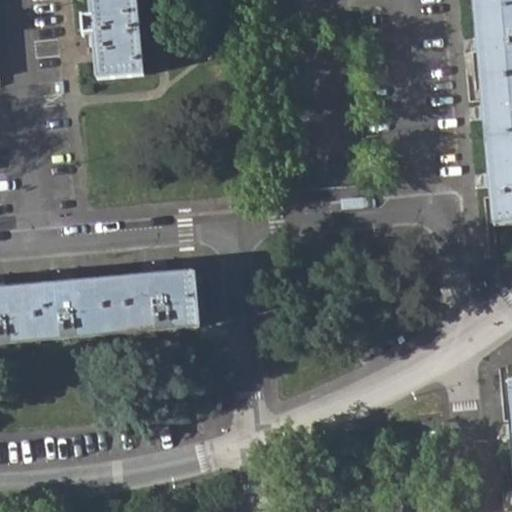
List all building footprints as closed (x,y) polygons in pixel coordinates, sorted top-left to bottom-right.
[(142,76),(135,0),(86,0),(88,18),(77,19),(79,35),(82,35),(90,34),(91,47),(93,80),(142,76)] [(511,0),(473,0),(477,40),(470,40),(471,51),(478,51),(483,107),(476,108),(477,119),(484,118),(489,174),(482,175),(483,189),(490,188),(494,226),(511,225),(511,0)] [(84,49),(91,47),(90,34),(82,35),(84,49)] [(0,345),(199,328),(194,274),(162,277),(162,271),(149,272),(149,278),(69,285),(68,279),(55,281),(56,287),(1,292),(0,285),(0,345)] [(511,382),(505,383),(508,415),(501,416),(502,427),(509,426),(511,463),(511,495),(508,496),(509,508),(511,507),(511,382)]
